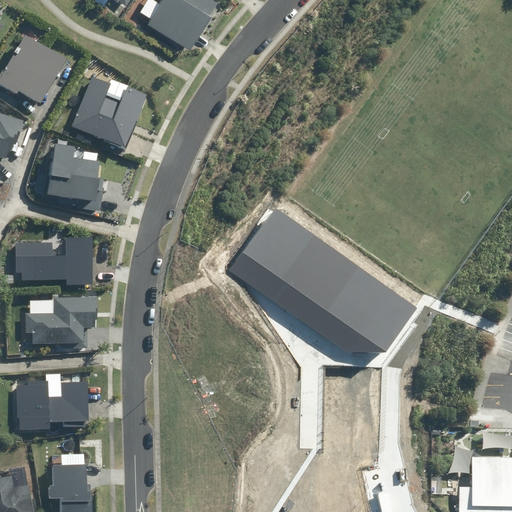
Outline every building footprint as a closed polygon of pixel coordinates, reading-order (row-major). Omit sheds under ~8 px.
[(217,0),(216,0),(160,0),(147,22),(188,47),(217,0)] [(24,37),(0,74),(0,87),(16,97),(18,94),(37,106),(64,62),(24,37)] [(124,150),(146,96),(110,81),(109,84),(92,77),(71,128),(124,150)] [(0,157),(5,159),(10,145),(14,146),(21,123),(0,116),(0,157)] [(49,144),(42,197),(83,202),(82,211),(98,213),(102,180),(98,180),(100,164),(73,161),(74,147),(49,144)] [(52,244),(15,244),(14,280),(65,281),(65,286),(91,286),(92,239),(64,239),(64,257),(52,257),(52,244)] [(32,333),(32,345),(72,345),(72,350),(87,350),(87,330),(95,330),(95,297),(53,297),(53,300),(30,300),(30,314),(26,314),(26,333),(32,333)] [(48,431),(48,423),(87,423),(87,384),(59,384),(59,378),(45,378),(45,384),(16,384),(16,420),(19,420),(19,431),(48,431)] [(511,446),(467,446),(466,502),(511,503),(511,446)] [(85,457),(54,456),(52,486),(48,486),(48,500),(59,500),(58,511),(89,511),(92,464),(84,464),(85,457)] [(37,511),(36,495),(29,496),(27,486),(13,488),(12,477),(0,478),(0,511),(37,511)]
